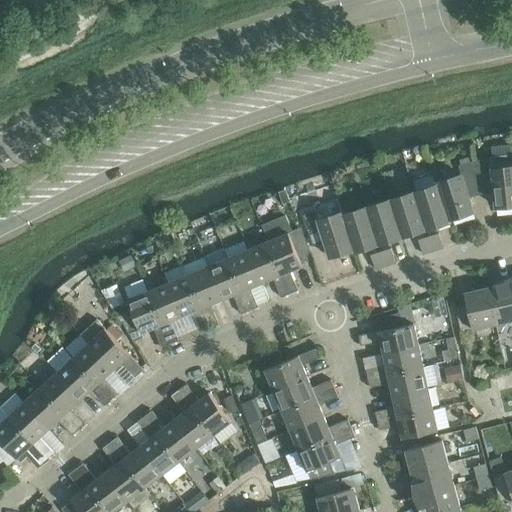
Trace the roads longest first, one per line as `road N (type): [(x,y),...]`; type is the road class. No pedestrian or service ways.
road 1 (secondary): [(0,232),(222,132),(433,68)]
road 2 (secondary): [(375,0),(187,63),(0,151)]
road 3 (residential): [(2,511),(216,344),(326,310)]
road 4 (residential): [(389,511),(326,310)]
road 5 (residential): [(326,310),(511,251)]
